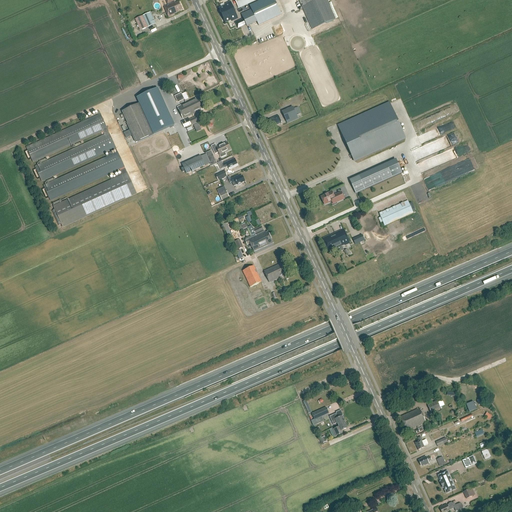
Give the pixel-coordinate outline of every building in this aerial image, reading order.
[(166,0),(168,6),(164,7),(169,17),(174,15),(174,14),(179,12),(178,11),(182,10),(179,2),(176,4),(174,1),(175,1),(174,0),(166,0)] [(234,0),(239,9),(258,0),(234,0)] [(282,15),(274,0),(262,0),(250,6),(259,26),(282,15)] [(298,0),(311,30),(335,20),(326,0),(298,0)] [(224,5),(225,6),(219,9),(221,14),(222,14),(224,17),(223,18),(225,23),(231,20),(232,21),(238,19),(230,2),(224,5)] [(256,23),(252,15),(251,10),(241,14),(247,27),(256,23)] [(150,13),(142,16),(135,19),(141,31),(148,28),(155,24),(150,13)] [(230,31),(241,26),(239,21),(234,23),(233,21),(227,24),(230,31)] [(136,142),(153,134),(153,135),(175,125),(158,88),(137,98),(139,104),(122,111),(131,130),(124,133),(127,138),(133,135),(136,142)] [(178,103),(184,100),(181,93),(175,96),(178,103)] [(178,108),(177,108),(180,114),(202,103),(201,101),(202,101),(200,98),(199,97),(178,108)] [(180,114),(183,120),(188,118),(201,111),(201,110),(205,108),(202,103),(180,114)] [(354,162),(405,139),(390,104),(339,127),(354,162)] [(33,162),(103,131),(105,135),(35,167),(42,181),(115,148),(106,129),(107,129),(100,115),(27,148),(33,162)] [(273,127),(282,123),(278,116),(266,121),(269,127),(273,126),(273,127)] [(184,128),(192,125),(192,126),(198,123),(196,117),(189,120),(189,119),(181,122),(184,128)] [(215,144),(211,146),(215,155),(219,153),(220,155),(221,158),(222,157),(226,156),(225,153),(231,150),(227,143),(217,148),(215,144)] [(463,143),(423,160),(426,168),(466,151),(465,148),(463,143)] [(44,186),(51,200),(124,167),(117,152),(44,186)] [(211,152),(206,154),(210,161),(214,159),(211,152)] [(206,165),(201,156),(182,165),(186,174),(206,165)] [(228,167),(230,170),(238,166),(235,159),(223,164),(222,162),(218,164),(221,170),(228,167)] [(122,175),(54,206),(63,227),(136,194),(125,169),(120,171),(122,175)] [(218,181),(227,176),(224,171),(216,175),(218,181)] [(245,182),(243,177),(240,178),(239,176),(231,180),(229,176),(227,177),(230,183),(232,183),(236,182),(237,185),(245,182)] [(356,194),(365,190),(359,176),(350,180),(356,194)] [(327,194),(328,194),(321,197),(325,205),(332,201),(333,204),(344,199),(341,192),(334,196),(332,192),(327,194)] [(379,214),(381,218),(378,219),(380,223),(383,222),(384,226),(413,213),(408,201),(379,214)] [(262,234),(249,240),(254,252),(273,243),(268,232),(265,233),(265,232),(264,233),(261,227),(255,230),(255,231),(254,232),(255,235),(261,232),(262,234)] [(344,229),(323,239),(328,251),(329,251),(330,255),(335,253),(334,250),(340,247),(341,248),(350,243),(344,229)] [(243,248),(240,240),(235,242),(238,250),(243,248)] [(264,271),(269,283),(284,276),(283,275),(287,274),(282,263),(264,271)] [(255,264),(244,269),(251,287),(263,282),(255,264)] [(441,409),(438,403),(428,407),(431,413),(441,409)] [(315,420),(321,417),(321,416),(328,412),(326,408),(312,414),(315,419),(315,420)] [(409,430),(426,422),(420,409),(401,417),(406,430),(409,429),(409,430)] [(338,425),(345,422),(342,416),(338,418),(336,413),(336,414),(330,417),(333,425),(337,423),(338,425)] [(345,422),(338,425),(339,427),(333,430),(336,437),(344,433),(342,430),(347,428),(345,422)] [(426,440),(423,441),(421,437),(418,438),(419,441),(415,443),(418,450),(424,447),(424,446),(428,444),(426,440)] [(448,442),(446,438),(436,442),(438,447),(448,442)] [(427,458),(426,457),(422,459),(419,460),(422,466),(425,465),(429,464),(428,462),(432,460),(430,457),(427,458)] [(446,464),(443,457),(437,460),(440,467),(446,464)] [(442,482),(441,482),(440,483),(443,488),(444,487),(447,493),(455,489),(447,472),(439,476),(442,482)] [(466,499),(473,496),(470,489),(463,492),(466,499)] [(448,505),(447,504),(440,508),(441,511),(447,511),(450,511),(450,510),(455,508),(456,511),(461,509),(463,509),(463,507),(462,504),(460,503),(458,504),(455,505),(454,503),(453,503),(452,503),(452,502),(449,504),(449,505),(448,505)]
